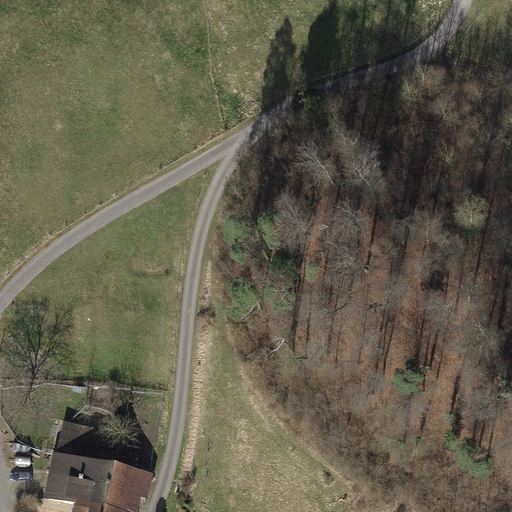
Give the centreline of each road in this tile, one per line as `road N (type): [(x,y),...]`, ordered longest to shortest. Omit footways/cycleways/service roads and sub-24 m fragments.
road 1 (residential): [(154,511),(176,437),(198,242),(230,161),(279,111),(427,48),(463,0)]
road 2 (track): [(0,304),(77,233),(247,136)]
